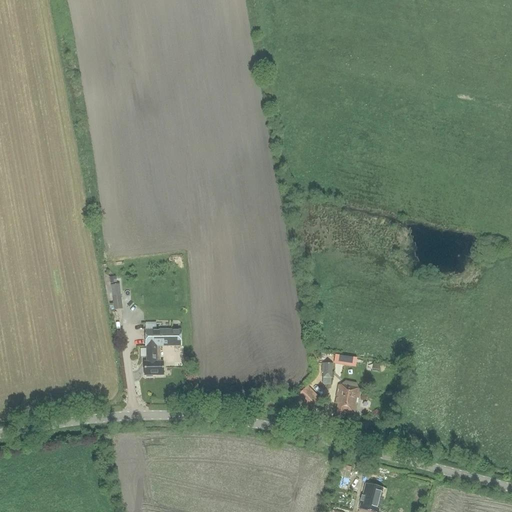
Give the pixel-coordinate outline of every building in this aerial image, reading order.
[(121,296),(113,298),(113,305),(122,304),(121,296)] [(163,362),(160,362),(160,346),(181,346),(181,329),(157,330),(156,323),(145,323),(145,330),(145,346),(146,346),(146,362),(144,362),(144,375),(146,375),(146,378),(153,378),(153,375),(163,375),(163,362)] [(359,365),(360,356),(337,355),(337,365),(359,365)] [(330,386),(331,379),(333,364),(323,364),(322,374),(323,374),(323,378),(322,378),(321,385),(330,386)] [(355,415),(360,390),(339,385),(335,405),(338,405),(336,416),(344,418),(345,413),(355,415)] [(305,388),(293,400),(303,410),(307,407),(312,412),(317,407),(316,406),(318,403),(316,400),(317,399),(305,388)] [(361,478),(355,503),(374,508),(377,495),(390,498),(389,503),(402,507),(403,502),(404,502),(408,487),(400,485),(400,483),(393,481),(393,483),(385,481),(384,485),(380,484),(380,483),(361,478)]
